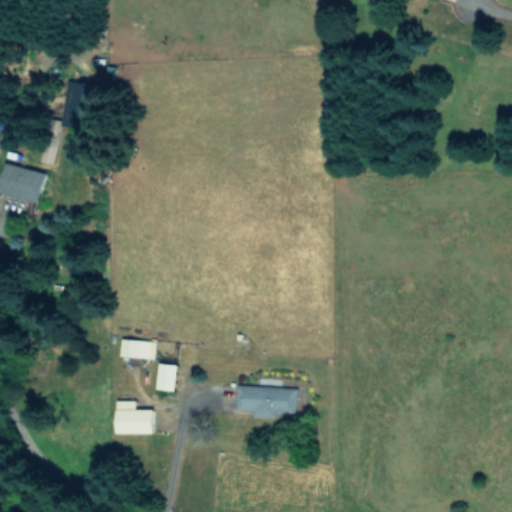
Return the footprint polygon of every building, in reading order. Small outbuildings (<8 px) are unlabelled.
[(79,127),(86,82),(68,79),(61,124),(79,127)] [(52,162),(55,144),(45,142),(42,160),(52,162)] [(45,171),(4,161),(0,177),(0,192),(38,202),(45,171)] [(154,356),(155,339),(120,338),(120,355),(154,356)] [(176,363),(158,362),(156,388),(174,389),(176,363)] [(252,414),(295,415),(296,386),(236,384),(235,408),(252,409),(252,414)] [(152,407),(136,408),(136,399),(116,399),(116,432),(153,432),(152,407)]
